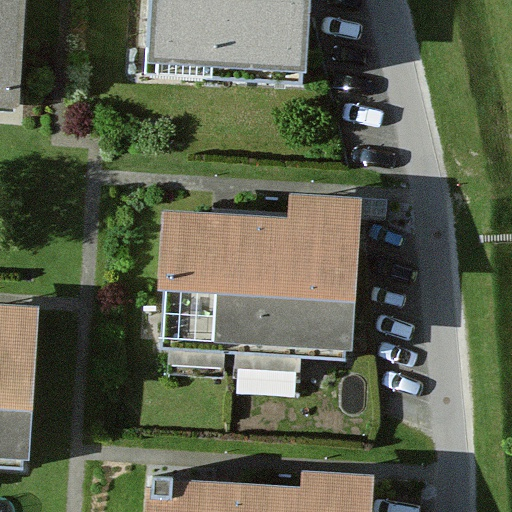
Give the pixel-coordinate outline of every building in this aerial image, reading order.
[(0,0),(0,124),(19,125),(23,0),(0,0)] [(140,0),(138,102),(303,107),(306,15),(269,14),(269,0),(140,0)] [(153,356),(354,366),(361,210),(291,207),(289,235),(159,227),(153,356)] [(0,479),(28,481),(35,325),(0,322),(0,479)] [(138,511),(366,511),(367,492),(299,489),(298,506),(139,499),(138,511)]
